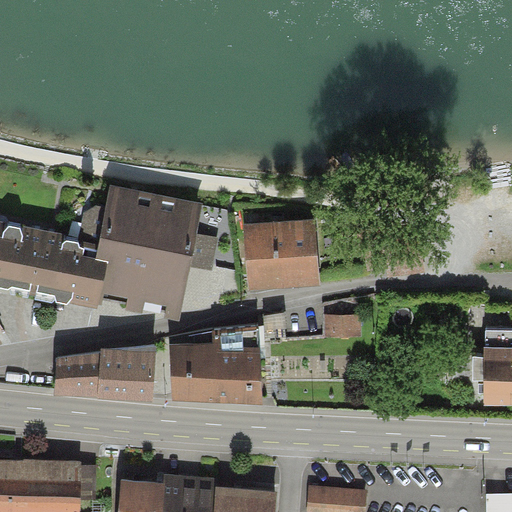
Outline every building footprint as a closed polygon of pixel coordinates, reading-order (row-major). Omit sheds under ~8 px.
[(110,175),(96,245),(109,248),(99,295),(179,312),(189,261),(212,266),(218,234),(195,230),(202,194),(110,175)] [(7,213),(0,211),(0,278),(9,281),(11,286),(31,291),(52,296),(56,293),(67,295),(70,292),(98,299),(99,295),(109,248),(96,245),(84,242),(85,236),(80,235),(79,230),(67,227),(67,225),(22,216),(20,214),(9,211),(7,213)] [(315,218),(244,223),(249,289),(280,287),(320,284),(315,218)] [(400,220),(362,225),(368,267),(387,264),(388,273),(426,267),(420,229),(402,232),(400,220)] [(324,309),(326,336),(361,335),(360,308),(324,309)] [(211,403),(261,404),(261,328),(213,328),(213,341),(169,340),(169,403),(211,403)] [(511,396),(511,334),(485,334),(483,396),(511,396)] [(100,352),(54,360),(54,396),(98,397),(98,399),(152,402),(155,344),(123,349),(100,348),(100,352)] [(79,511),(80,494),(81,459),(81,452),(24,451),(19,451),(0,450),(0,511),(12,511),(79,511)] [(96,460),(81,459),(80,494),(90,495),(91,490),(93,490),(93,486),(96,486),(96,460)] [(212,511),(216,475),(216,472),(163,467),(162,471),(121,467),(117,511),(212,511)] [(274,511),(277,481),(216,475),(212,511),(274,511)] [(365,511),(367,485),(309,481),(307,511),(323,511),(365,511)] [(511,511),(511,487),(486,488),(486,511),(511,511)]
